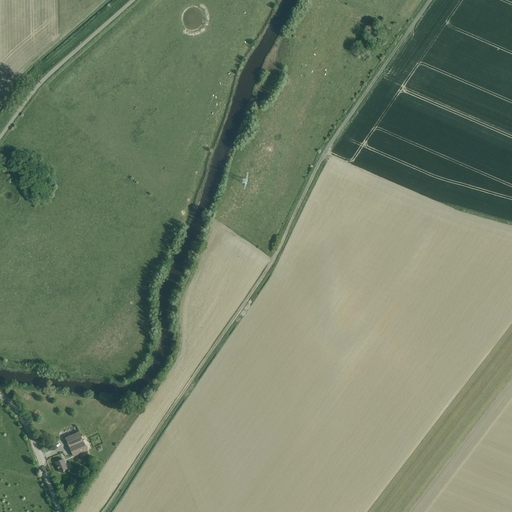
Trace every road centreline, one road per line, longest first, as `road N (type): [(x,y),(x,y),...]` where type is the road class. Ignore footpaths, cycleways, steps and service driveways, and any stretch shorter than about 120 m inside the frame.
road 1 (track): [(103,511),(268,268),(327,146),(429,0)]
road 2 (unclassified): [(0,140),(33,94),(135,0)]
road 3 (tertiary): [(59,511),(18,412),(0,395)]
